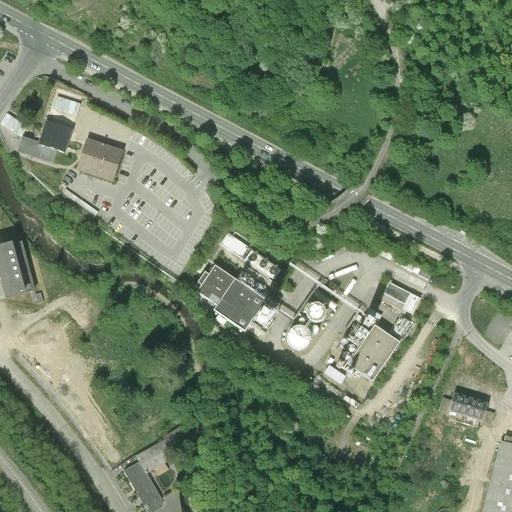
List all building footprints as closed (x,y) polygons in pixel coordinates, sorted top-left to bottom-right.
[(40,145),(56,151),(65,154),(67,146),(66,146),(82,98),(57,90),(40,145)] [(40,145),(23,139),(18,152),(52,163),(56,151),(40,145)] [(122,153),(87,142),(77,171),(113,182),(122,153)] [(33,290),(19,236),(16,237),(14,232),(7,234),(10,245),(0,247),(0,273),(7,298),(23,294),(23,293),(33,290)] [(248,248),(228,234),(221,244),(241,258),(248,248)] [(282,270),(249,247),(248,248),(241,258),(275,281),(282,270)] [(234,280),(215,266),(208,275),(204,273),(197,284),(201,286),(196,293),(216,307),(234,280)] [(254,284),(254,283),(254,281),(253,280),(252,279),(250,279),(248,279),(247,280),(246,281),(246,283),(246,285),(247,286),(249,287),(250,287),(252,287),(253,286),(254,284)] [(265,301),(234,280),(216,307),(213,311),(218,315),(215,320),(223,326),(226,320),(244,332),(265,301)] [(410,294),(389,283),(383,294),(404,305),(410,294)] [(262,290),(263,289),(262,287),(262,286),(260,285),(258,284),(257,285),(255,286),(254,287),(254,289),(254,290),(255,292),(257,293),(258,293),(260,293),(261,292),(262,290)] [(337,305),(318,291),(316,292),(315,293),(314,295),(314,298),(333,310),(335,309),(336,308),(337,306),(337,305)] [(410,294),(404,305),(402,310),(412,315),(420,299),(410,294)] [(317,305),(313,305),(310,306),(307,308),(305,312),(305,316),(306,319),(308,322),(312,324),(316,324),(319,323),(322,321),(324,318),(324,314),(323,310),(321,307),(317,305)] [(57,319),(81,343),(90,334),(66,310),(57,319)] [(374,326),(347,366),(372,383),(399,343),(374,326)] [(309,344),(309,339),(309,335),(306,331),(302,329),(298,328),(294,329),(290,332),(287,335),(287,340),(288,344),(290,348),(294,350),(298,351),(303,350),(306,348),(309,344)] [(115,450),(123,442),(96,411),(103,405),(77,376),(72,381),(50,356),(55,352),(40,334),(24,347),(115,450)] [(328,373),(344,384),(349,377),(334,365),(328,373)] [(486,405),(453,395),(450,403),(447,412),(448,413),(480,422),(481,423),(484,413),(486,405)] [(450,403),(442,400),(438,413),(447,416),(448,413),(447,412),(450,403)] [(492,415),(484,413),(481,423),(480,422),(479,425),(489,428),(492,415)] [(136,457),(139,463),(147,474),(173,459),(172,457),(181,452),(180,432),(136,457)] [(511,511),(511,439),(505,437),(503,443),(500,442),(481,511),(511,511)] [(147,474),(139,463),(124,471),(144,507),(146,505),(149,511),(154,511),(163,507),(164,504),(164,503),(147,474)] [(165,500),(164,503),(164,504),(163,507),(154,511),(181,511),(179,499),(179,491),(178,490),(164,498),(165,500)]
